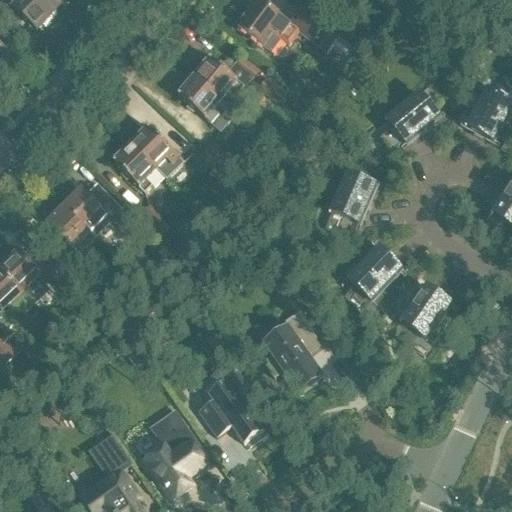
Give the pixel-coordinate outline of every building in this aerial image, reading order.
[(12,0),(9,4),(39,32),(45,25),(48,28),(58,17),(50,9),(39,0),(12,0)] [(39,0),(50,9),(58,17),(68,6),(66,3),(69,0),(39,0)] [(290,28),(257,3),(237,30),(270,55),(280,42),(289,49),(298,36),(326,56),(339,38),(330,32),(303,11),(290,28)] [(0,76),(8,69),(6,67),(12,61),(2,51),(7,45),(0,37),(0,76)] [(194,81),(222,104),(228,109),(252,81),(254,83),(261,75),(243,59),(240,63),(236,59),(231,64),(228,67),(224,70),(222,71),(210,62),(202,71),(200,69),(194,77),(196,79),(194,81)] [(460,128),(463,130),(475,137),(483,142),(483,141),(498,150),(500,147),(494,144),(497,139),(506,144),(501,152),(510,157),(511,152),(511,130),(505,126),(511,113),(511,106),(508,104),(511,96),(511,87),(496,79),(467,128),(462,125),(460,128)] [(236,117),(228,109),(222,104),(194,81),(192,83),(190,81),(183,89),(185,91),(178,100),(220,136),(236,117)] [(279,107),(286,97),(267,82),(259,91),(279,107)] [(438,119),(434,114),(443,106),(430,89),(388,125),(406,147),(401,151),(404,153),(445,118),(443,115),(438,119)] [(139,135),(130,144),(132,147),(131,148),(157,173),(163,178),(167,183),(185,165),(180,161),(166,147),(148,130),(141,137),(139,135)] [(232,179),(241,169),(231,161),(214,145),(205,153),(223,169),(222,170),(232,179)] [(120,159),(113,166),(119,172),(145,197),(153,188),(163,178),(157,173),(131,148),(129,150),(127,147),(118,156),(120,159)] [(215,178),(222,170),(223,169),(205,153),(197,162),(215,178)] [(372,206),(371,206),(380,185),(377,184),(374,189),(347,178),(331,217),(358,228),(356,234),(359,235),(368,214),(372,206)] [(494,219),(511,230),(511,184),(505,195),(504,195),(500,203),(488,222),(491,224),(494,219)] [(65,209),(97,240),(113,224),(119,230),(134,216),(123,206),(120,209),(109,197),(103,204),(94,195),(90,199),(83,192),(65,209)] [(239,209),(246,201),(240,196),(233,204),(239,209)] [(48,225),(68,245),(53,259),(76,282),(91,266),(81,256),(97,240),(65,209),(48,225)] [(159,235),(168,227),(150,209),(142,217),(159,235)] [(389,259),(376,247),(374,249),(378,254),(350,283),(372,305),(400,276),(405,280),(407,278),(395,265),(396,265),(389,259)] [(19,253),(0,271),(0,272),(22,296),(34,308),(50,293),(38,280),(42,277),(19,253)] [(61,292),(70,284),(54,266),(45,275),(61,292)] [(0,272),(0,312),(2,315),(14,327),(34,308),(22,296),(0,272)] [(437,295),(436,296),(422,286),(420,289),(425,292),(402,325),(427,343),(450,311),(456,314),(458,311),(444,301),(444,300),(437,295)] [(0,315),(0,341),(4,346),(11,340),(13,338),(8,332),(9,331),(14,327),(2,315),(2,314),(0,315)] [(264,366),(275,382),(283,376),(296,394),(322,376),(302,347),(314,338),(316,341),(317,340),(299,315),(286,324),(289,329),(263,347),(272,360),(264,366)] [(0,360),(6,366),(15,357),(4,346),(0,341),(0,360)] [(138,354),(128,361),(136,374),(147,366),(138,354)] [(199,415),(218,441),(232,430),(245,448),(263,434),(248,413),(259,405),(238,376),(237,377),(238,377),(228,385),(226,382),(207,396),(214,404),(199,415)] [(208,470),(196,453),(192,448),(197,445),(188,432),(180,437),(179,435),(175,438),(176,439),(169,445),(171,448),(146,466),(155,479),(156,479),(173,503),(192,490),(188,484),(208,470)] [(140,511),(135,504),(140,501),(122,474),(95,493),(99,499),(86,507),(89,511),(140,511)]
